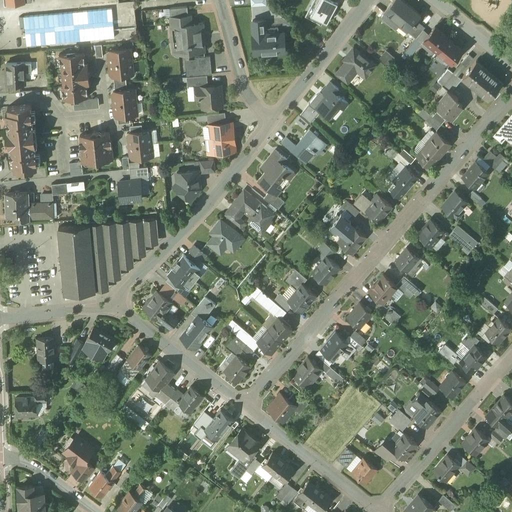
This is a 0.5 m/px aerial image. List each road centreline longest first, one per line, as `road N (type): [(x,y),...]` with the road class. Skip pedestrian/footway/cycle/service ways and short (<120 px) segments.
road 1 (residential): [(511,89),(244,402)]
road 2 (residential): [(276,115),(114,302)]
road 3 (residential): [(511,355),(380,508)]
road 4 (residential): [(380,508),(244,402)]
road 5 (residential): [(244,402),(114,302)]
road 6 (residential): [(364,0),(276,115)]
road 7 (residential): [(276,115),(237,62),(219,0)]
